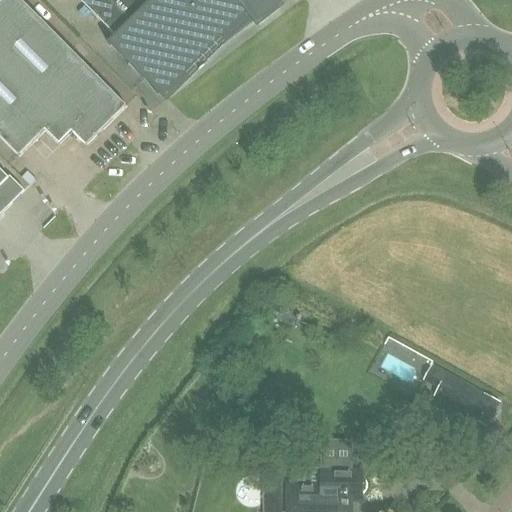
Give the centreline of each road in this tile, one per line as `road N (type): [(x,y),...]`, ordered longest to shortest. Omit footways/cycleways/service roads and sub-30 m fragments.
road 1 (secondary): [(29,511),(108,386),(204,280),(271,224),(427,120)]
road 2 (unclassified): [(384,0),(181,156),(114,221),(0,363)]
